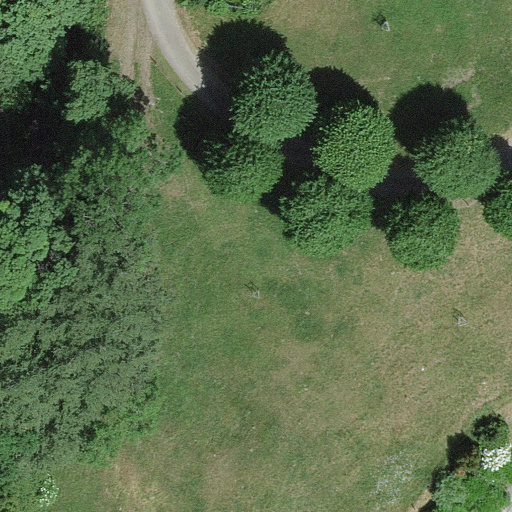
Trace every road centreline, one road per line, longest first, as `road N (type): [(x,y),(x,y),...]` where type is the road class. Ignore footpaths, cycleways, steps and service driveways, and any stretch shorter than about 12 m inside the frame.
road 1 (track): [(7,511),(58,0)]
road 2 (residential): [(156,0),(160,20),(206,84),(254,123),(352,177),(398,189),(445,187),(511,156)]
